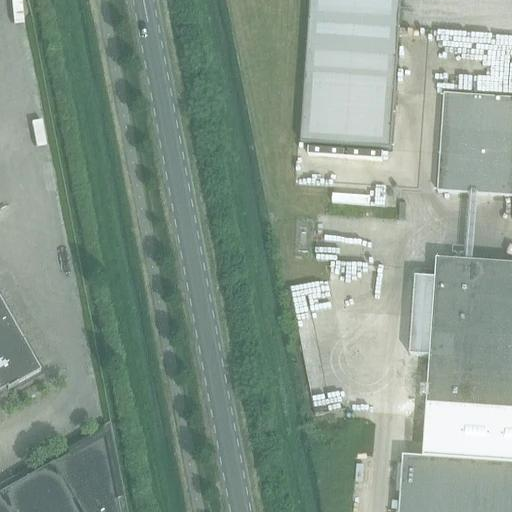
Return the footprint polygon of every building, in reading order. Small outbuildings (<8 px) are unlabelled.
[(311,0),(302,145),(392,152),(402,0),(311,0)] [(511,88),(511,60),(496,60),(494,87),(511,88)] [(438,194),(511,199),(511,100),(445,96),(438,194)] [(511,266),(505,266),(437,262),(436,281),(416,280),(411,358),(431,360),(428,407),(511,413),(511,266)] [(0,391),(4,389),(7,393),(40,374),(0,304),(0,391)] [(71,455),(0,495),(0,511),(119,511),(117,498),(116,498),(104,437),(72,455),(71,455)] [(511,511),(511,466),(404,459),(400,511),(511,511)]
